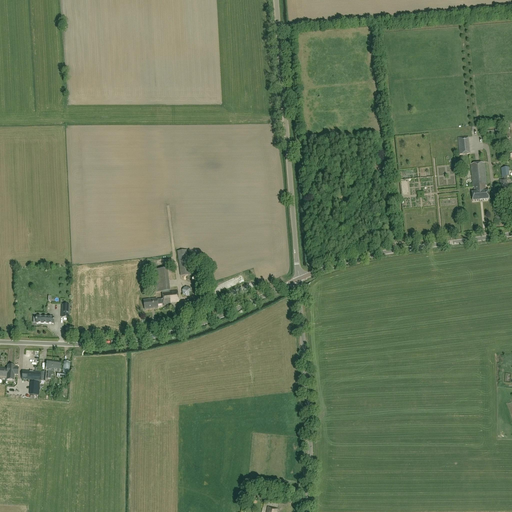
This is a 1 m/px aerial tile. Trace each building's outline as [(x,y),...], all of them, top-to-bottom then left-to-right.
[(470,154),(468,136),(458,137),(460,155),(470,154)] [(485,163),(470,164),(473,187),(474,187),(474,192),(472,193),(473,202),(490,200),(489,191),(486,191),(486,186),(487,186),(485,163)] [(504,180),(500,180),(501,190),(508,189),(507,179),(506,180),(506,178),(506,177),(510,177),(509,168),(501,168),(502,178),(504,177),(504,180)] [(180,276),(190,275),(187,250),(177,251),(180,276)] [(155,293),(170,291),(168,269),(152,271),(155,293)] [(196,293),(204,292),(202,278),(194,279),(196,293)] [(187,297),(192,294),(191,289),(186,287),(182,290),(183,295),(187,297)] [(163,299),(163,304),(164,306),(171,305),(171,304),(179,303),(178,291),(162,293),(163,299)] [(157,299),(151,300),(151,305),(151,309),(158,308),(157,305),(163,304),(163,299),(157,300),(157,299)] [(151,305),(151,300),(143,301),(145,310),(151,309),(151,305)] [(185,312),(193,311),(192,301),(184,302),(185,312)] [(53,368),(52,375),(54,376),(54,372),(60,373),(61,364),(52,362),(52,363),(52,368),(53,368)] [(70,363),(63,363),(62,374),(58,374),(58,378),(65,379),(68,379),(70,363)] [(19,368),(7,367),(7,374),(9,374),(9,377),(9,381),(13,381),(13,377),(13,375),(18,375),(19,368)] [(22,370),(21,379),(32,380),(40,381),(41,372),(32,371),(22,370)] [(283,503),(284,497),(268,495),(268,502),(283,503)]
